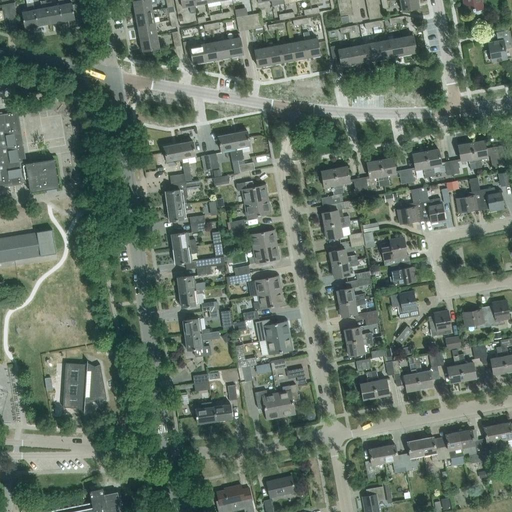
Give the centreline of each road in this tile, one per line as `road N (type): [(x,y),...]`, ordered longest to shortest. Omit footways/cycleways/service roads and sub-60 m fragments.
road 1 (tertiary): [(165,452),(112,75)]
road 2 (residential): [(332,438),(289,203),(292,105)]
road 3 (residential): [(511,281),(452,290),(438,253),(446,238),(511,225)]
road 4 (tertiary): [(292,105),(112,75)]
road 5 (residential): [(332,438),(511,403)]
road 6 (residential): [(165,452),(237,454),(332,438)]
road 7 (tertiary): [(458,109),(292,105)]
